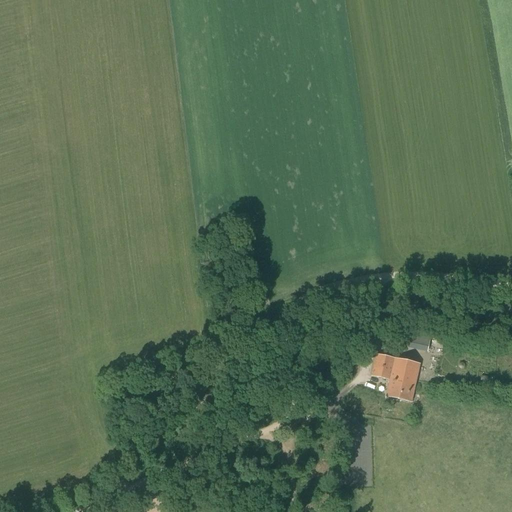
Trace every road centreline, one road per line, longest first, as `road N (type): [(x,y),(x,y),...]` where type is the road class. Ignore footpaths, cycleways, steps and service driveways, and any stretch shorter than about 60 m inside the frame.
road 1 (track): [(259,436),(291,422),(288,345),(305,302),(350,284),(411,276),(511,286)]
road 2 (track): [(89,511),(259,436)]
road 3 (unknown): [(291,422),(334,406),(367,368),(373,281)]
